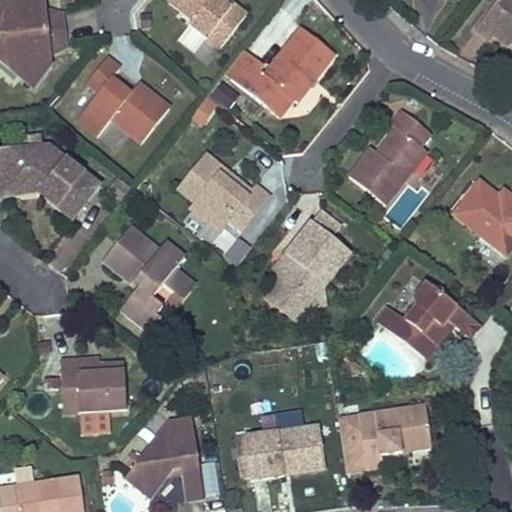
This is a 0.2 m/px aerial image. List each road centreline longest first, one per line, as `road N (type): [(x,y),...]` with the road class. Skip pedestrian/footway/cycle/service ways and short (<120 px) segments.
road 1 (residential): [(303,164),(394,44)]
road 2 (residential): [(394,44),(511,104)]
